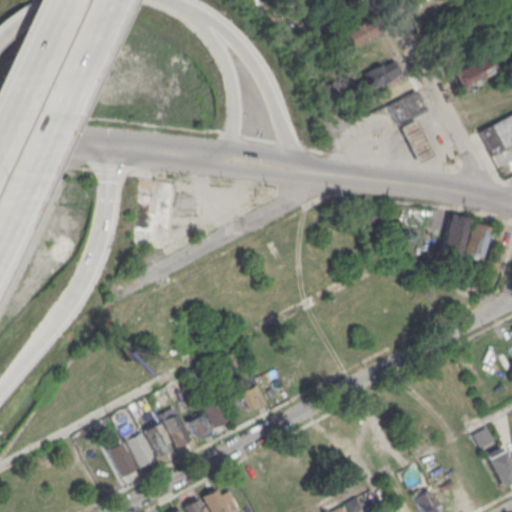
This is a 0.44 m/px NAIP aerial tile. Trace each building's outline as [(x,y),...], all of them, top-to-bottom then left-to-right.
[(349,45),(342,31),(367,19),(374,33),(349,45)] [(459,87),(450,70),(480,55),(489,71),(459,87)] [(369,88),(361,73),(390,57),(398,73),(369,88)] [(385,105),(396,126),(424,112),(413,91),(385,105)] [(474,130),(488,155),(511,142),(511,118),(501,124),(498,118),(474,130)] [(397,129),(415,163),(431,155),(413,120),(397,129)] [(445,214),(464,218),(454,257),(436,253),(445,214)] [(458,251),(477,257),(486,228),(467,222),(458,251)] [(226,369),(220,357),(233,350),(239,361),(226,369)] [(192,386),(205,379),(198,366),(186,373),(192,386)] [(237,390),(247,409),(262,401),(252,382),(237,390)] [(196,400),(210,426),(225,418),(211,392),(196,400)] [(156,413),(174,446),(188,439),(170,406),(156,413)] [(184,421),(193,436),(207,429),(198,413),(184,421)] [(141,430),(156,457),(171,449),(156,422),(141,430)] [(478,447),(471,433),(484,426),(491,440),(478,447)] [(137,465),(123,440),(139,432),(152,457),(137,465)] [(105,449),(119,475),(134,467),(120,441),(105,449)] [(482,453),(498,484),(511,476),(511,469),(499,445),(482,453)] [(429,484),(443,511),(451,511),(461,507),(444,476),(429,484)] [(198,496),(206,511),(227,511),(214,487),(198,496)] [(410,496),(418,511),(437,511),(425,488),(410,496)] [(369,505),(362,493),(369,489),(376,500),(369,505)] [(353,511),(362,507),(356,495),(343,502),(348,511),(353,511)] [(182,505),(185,511),(203,511),(196,498),(182,505)]
